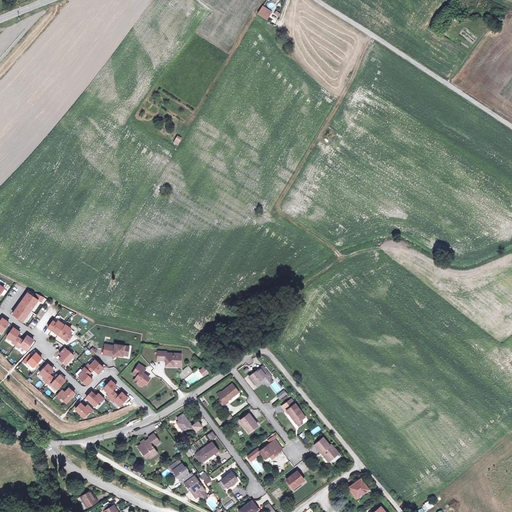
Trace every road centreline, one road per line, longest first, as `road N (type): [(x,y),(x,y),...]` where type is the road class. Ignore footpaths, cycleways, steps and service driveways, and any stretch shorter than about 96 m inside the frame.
road 1 (residential): [(47,444),(150,421),(253,354),(268,354),(400,511)]
road 2 (track): [(511,124),(315,0)]
road 3 (track): [(83,440),(207,511)]
road 4 (residential): [(47,444),(72,467),(156,511)]
